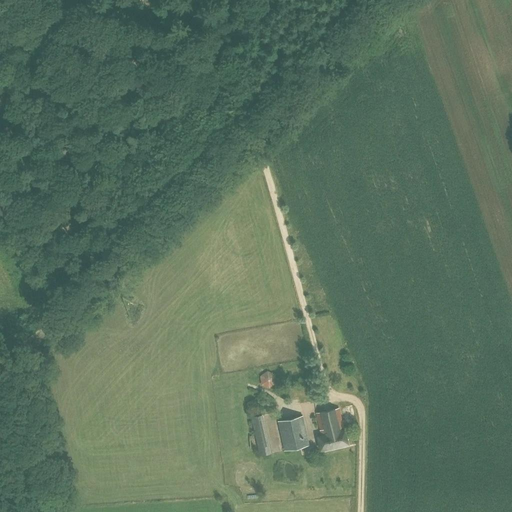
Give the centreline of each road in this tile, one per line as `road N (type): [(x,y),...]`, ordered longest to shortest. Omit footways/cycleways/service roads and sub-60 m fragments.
road 1 (track): [(0,349),(43,332),(258,126)]
road 2 (unclassified): [(258,126),(387,0)]
road 3 (track): [(29,342),(59,511)]
